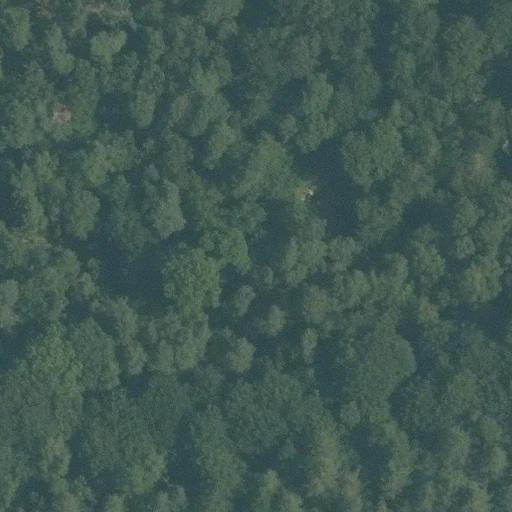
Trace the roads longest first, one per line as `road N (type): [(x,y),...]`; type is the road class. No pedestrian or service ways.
road 1 (track): [(439,32),(413,70),(204,284),(111,343),(25,432),(0,478)]
road 2 (track): [(0,113),(511,21)]
road 3 (track): [(0,482),(511,394)]
